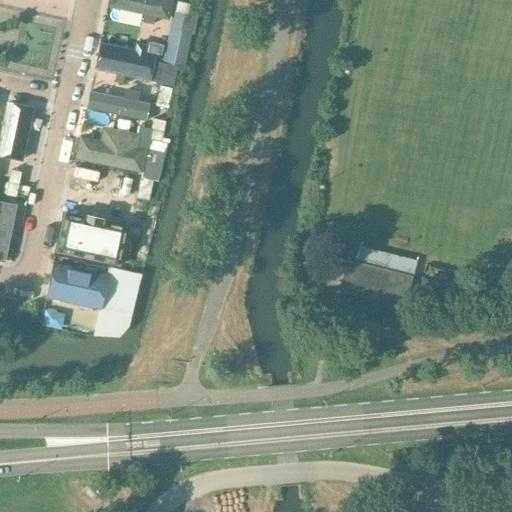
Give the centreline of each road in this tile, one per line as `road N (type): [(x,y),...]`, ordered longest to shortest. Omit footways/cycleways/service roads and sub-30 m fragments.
road 1 (secondary): [(0,471),(511,428)]
road 2 (secondary): [(511,395),(168,426),(0,430)]
road 3 (residential): [(195,355),(232,231),(283,0)]
road 4 (unclassified): [(511,491),(326,470),(212,478),(176,491),(158,511)]
road 5 (residential): [(0,285),(25,290),(68,96)]
